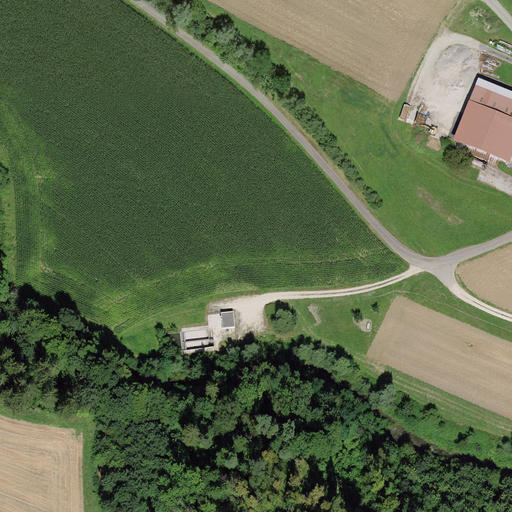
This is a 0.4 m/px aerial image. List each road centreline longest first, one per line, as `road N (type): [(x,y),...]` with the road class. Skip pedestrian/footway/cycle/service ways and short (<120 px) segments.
road 1 (track): [(135,0),(269,105),(407,255),(444,262)]
road 2 (track): [(427,262),(346,293),(216,306)]
road 3 (track): [(511,318),(459,293),(444,262),(511,238)]
